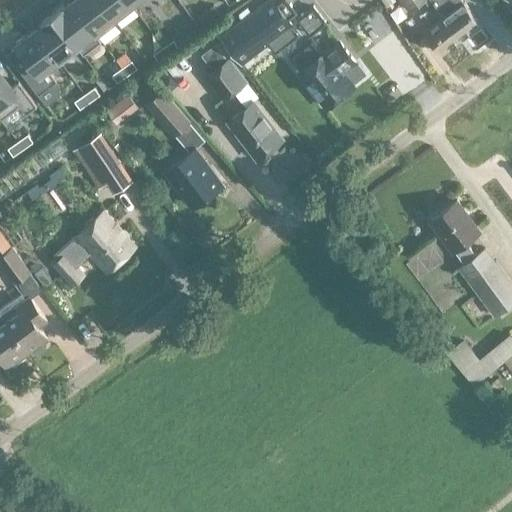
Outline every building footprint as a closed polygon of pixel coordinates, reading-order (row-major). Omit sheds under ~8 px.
[(64,5),(52,13),(77,46),(83,54),(101,40),(98,36),(97,36),(94,33),(95,32),(71,0),(64,5)] [(113,18),(99,0),(70,0),(71,0),(95,32),(94,33),(97,36),(98,36),(117,21),(114,18),(113,18)] [(131,4),(128,0),(99,0),(113,18),(114,18),(131,4)] [(274,0),(267,0),(222,35),(236,53),(242,62),(267,44),(273,53),(298,34),(291,25),(293,24),(288,18),(287,16),(292,12),(283,0),(280,0),(277,3),(275,1),(274,0)] [(424,0),(400,0),(409,12),(423,1),(424,0)] [(463,0),(431,0),(435,4),(461,38),(481,24),(464,1),(463,0)] [(436,22),(424,30),(441,53),(461,38),(435,4),(427,10),(436,22)] [(77,46),(52,13),(41,22),(41,23),(34,28),(59,60),(77,46)] [(28,32),(15,42),(18,45),(31,63),(20,71),(37,94),(56,80),(47,69),(59,60),(34,28),(28,33),(28,32)] [(168,54),(179,46),(173,39),(163,46),(168,54)] [(300,72),(326,106),(354,85),(343,71),(356,62),(340,41),(300,72)] [(201,54),(214,70),(207,75),(224,97),(246,80),(229,58),(228,59),(215,43),(201,54)] [(158,61),(168,54),(163,46),(153,53),(158,61)] [(127,74),(137,67),(132,59),(122,67),(127,74)] [(127,74),(122,67),(111,74),(117,82),(127,74)] [(36,105),(18,81),(8,88),(0,77),(0,118),(0,119),(19,105),(25,114),(36,105)] [(90,101),(100,94),(95,86),(84,93),(90,101)] [(145,102),(144,103),(173,136),(175,134),(183,144),(199,130),(191,121),(162,88),(145,102)] [(80,108),(90,101),(84,93),(74,100),(80,108)] [(283,138),(254,100),(228,119),(257,157),(283,138)] [(113,191),(133,178),(102,130),(73,149),(97,188),(106,182),(113,191)] [(23,148),(33,141),(28,133),(18,140),(23,148)] [(23,148),(18,140),(7,147),(13,155),(23,148)] [(196,147),(165,170),(191,204),(206,193),(207,195),(223,183),(196,147)] [(33,199),(65,175),(59,167),(49,174),(51,178),(39,186),(37,183),(27,190),(33,199)] [(140,220),(150,216),(142,198),(132,203),(140,220)] [(431,218),(454,249),(464,262),(458,267),(494,317),(511,303),(511,280),(486,246),(475,254),(465,240),(479,229),(457,199),(431,218)] [(75,238),(56,254),(58,256),(65,250),(77,264),(89,253),(95,260),(106,272),(135,245),(104,211),(95,219),(75,238)] [(0,228),(0,253),(12,245),(0,228)] [(31,271),(12,245),(0,253),(0,261),(15,283),(31,271)] [(51,263),(72,286),(85,274),(65,250),(58,256),(51,263)] [(45,286),(53,280),(42,266),(35,271),(45,286)] [(22,292),(0,308),(0,313),(7,323),(29,352),(32,350),(33,353),(37,353),(46,347),(47,343),(45,340),(48,338),(40,326),(48,320),(32,297),(30,295),(25,298),(22,292)] [(29,352),(7,323),(0,327),(0,354),(0,355),(9,366),(29,352)] [(511,369),(511,336),(509,333),(479,358),(463,339),(454,346),(447,337),(438,344),(473,385),(504,359),(511,369)]
